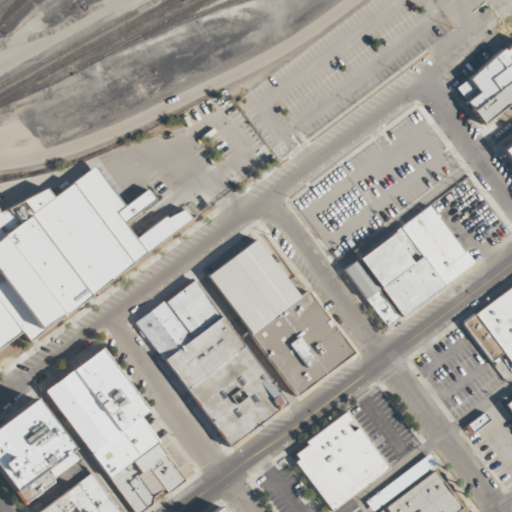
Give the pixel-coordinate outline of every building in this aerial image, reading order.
[(511,44),(453,86),(480,124),(511,102),(511,85),(509,81),(511,79),(511,44)] [(511,139),(501,147),(511,163),(511,139)] [(27,341),(191,217),(185,208),(164,220),(135,239),(122,221),(153,198),(146,189),(124,206),(93,166),(51,198),(0,236),(0,305),(20,331),(27,341)] [(0,210),(44,189),(51,198),(0,236),(0,210)] [(355,258),(356,260),(343,269),(383,327),(472,266),(431,206),(355,258)] [(250,333),(298,297),(254,239),(206,276),(250,333)] [(193,280),(165,300),(193,337),(220,317),(193,280)] [(511,284),(511,367),(501,353),(472,315),(511,284)] [(297,394),(352,352),(305,291),(298,297),(250,333),(297,394)] [(135,322),(163,359),(193,337),(165,300),(135,322)] [(0,346),(20,331),(0,305),(0,346)] [(472,315),(501,353),(491,361),(462,323),(472,315)] [(163,359),(186,389),(242,346),(220,317),(193,337),(163,359)] [(228,445),(284,402),(242,346),(186,389),(228,445)] [(91,453),(139,416),(148,411),(101,349),(45,391),(91,453)] [(0,472),(13,490),(70,448),(33,399),(0,423),(0,472)] [(296,462),(331,510),(388,466),(358,428),(352,431),(346,423),(351,419),(345,412),(306,442),(308,444),(296,454),(299,458),(296,462)] [(464,427),(470,435),(489,420),(483,412),(464,427)] [(109,475),(156,439),(139,416),(91,453),(109,475)] [(435,465),(428,455),(365,501),(372,511),(435,465)] [(22,505),(52,483),(43,470),(13,492),(22,505)] [(457,511),(461,509),(435,472),(378,511),(457,511)] [(117,511),(91,474),(37,511),(117,511)]
